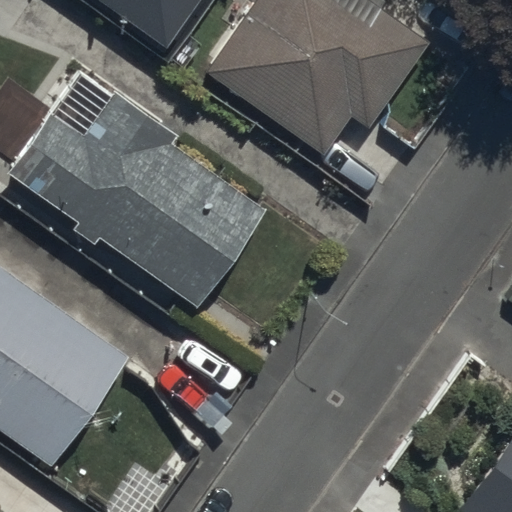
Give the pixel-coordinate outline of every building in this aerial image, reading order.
[(105,0),(160,38),(186,0),(105,0)] [(245,0),(201,65),(321,148),(347,110),(364,122),(425,34),(408,22),(407,23),(373,0),(245,0)] [(0,160),(0,163),(190,294),(263,189),(71,57),(0,160)] [(118,345),(0,264),(0,428),(41,457),(118,345)] [(461,511),(511,511),(511,410),(448,502),(461,511)]
